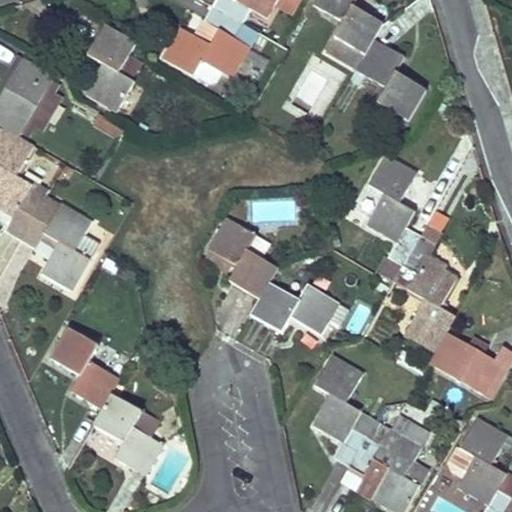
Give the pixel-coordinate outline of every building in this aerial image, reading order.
[(236,0),(237,0),(236,0),(216,0),(213,6),(245,24),(253,8),(267,18),(278,0),(236,0)] [(357,0),(314,0),(313,3),(344,22),(335,38),(366,55),(375,40),(384,25),(354,7),(357,0)] [(245,24),(213,6),(205,20),(221,30),(212,46),(196,36),(182,28),(163,58),(193,76),(202,61),(232,77),(251,45),(237,37),(245,24)] [(221,30),(205,20),(196,36),(212,46),(221,30)] [(137,42),(106,23),(88,55),(104,64),(87,96),(117,112),(135,83),(133,81),(119,73),(128,58),(137,42)] [(259,32),(245,24),(237,37),(251,45),(259,32)] [(366,55),(335,38),(328,50),(359,67),(366,55)] [(404,56),(375,40),(366,55),(359,67),(357,71),(386,87),(378,104),(407,121),(426,89),(396,72),(404,56)] [(0,100),(25,58),(20,55),(0,88),(0,100)] [(76,250),(94,220),(64,202),(62,204),(32,186),(33,184),(19,175),(35,146),(21,134),(53,75),(25,58),(0,100),(0,123),(6,125),(0,135),(0,165),(2,166),(0,169),(0,207),(15,216),(7,230),(37,247),(40,242),(45,233),(60,241),(54,251),(42,272),(72,290),(92,259),(76,250)] [(142,67),(128,58),(119,73),(133,81),(142,67)] [(120,139),(125,128),(100,115),(94,126),(120,139)] [(418,172),(388,155),(370,184),(385,194),(367,224),(399,243),(391,257),(405,267),(423,236),(408,227),(417,213),(401,202),(418,172)] [(256,234),(226,217),(209,248),(210,249),(234,262),(239,264),(230,281),(261,299),(271,283),(279,268),(248,249),(256,234)] [(423,236),(436,244),(445,229),(432,221),(423,236)] [(60,241),(45,233),(40,242),(54,251),(60,241)] [(436,244),(423,236),(405,267),(418,274),(409,290),(425,299),(404,335),(435,353),(448,332),(457,317),(441,308),(458,278),(426,260),(436,244)] [(234,262),(210,249),(205,258),(229,271),(234,262)] [(418,274),(405,267),(396,282),(409,290),(418,274)] [(300,301),(271,283),(261,299),(252,313),(283,331),(292,316),(322,335),(340,304),(309,286),(300,301)] [(99,344),(69,327),(51,358),(81,375),(73,390),(104,408),(112,393),(122,378),(91,359),(99,344)] [(495,359),(448,332),(435,353),(430,362),(490,398),(511,360),(511,351),(504,346),(495,359)] [(364,373),(333,354),(315,385),(330,394),(312,425),(344,443),(353,426),(361,412),(345,404),(364,373)] [(142,411),(112,393),(104,408),(95,423),(125,440),(116,457),(146,474),(164,443),(134,425),(142,411)] [(353,426),(367,434),(376,420),(361,412),(353,426)] [(141,427),(158,433),(163,418),(146,413),(141,427)] [(503,511),(511,500),(498,492),(508,475),(492,465),(510,436),(479,417),(461,447),(475,456),(469,466),(457,487),(489,506),(485,511),(503,511)] [(391,428),(376,420),(367,434),(382,443),(391,428)] [(367,434),(353,426),(344,443),(335,457),(349,465),(367,434)] [(367,434),(349,465),(365,475),(374,459),(389,468),(380,483),(371,498),(395,511),(403,511),(428,470),(413,462),(422,446),(391,428),(382,443),(367,434)] [(475,456),(461,447),(454,458),(469,466),(475,456)] [(365,475),(380,483),(389,468),(374,459),(365,475)] [(511,477),(508,475),(498,492),(511,500),(511,497),(511,477)] [(503,511),(511,511),(511,500),(503,511)]
